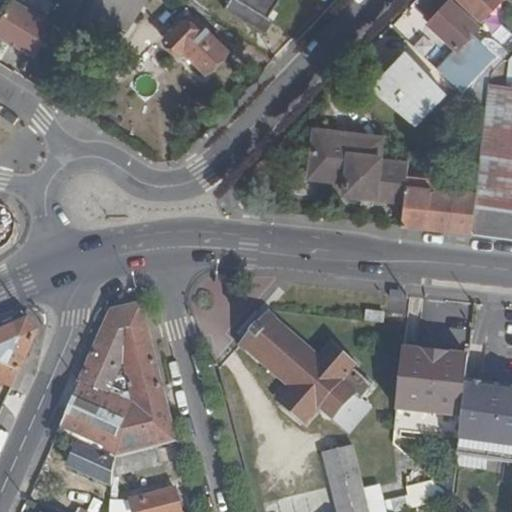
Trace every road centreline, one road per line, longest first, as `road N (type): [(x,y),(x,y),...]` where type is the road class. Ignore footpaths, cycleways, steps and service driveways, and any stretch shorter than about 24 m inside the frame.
road 1 (residential): [(59,162),(84,153),(114,160),(142,180),(177,186),(204,172),(368,0)]
road 2 (secondary): [(511,278),(169,247)]
road 3 (residential): [(169,247),(176,330),(223,511)]
road 4 (tertiary): [(0,491),(68,340),(74,316),(66,267)]
